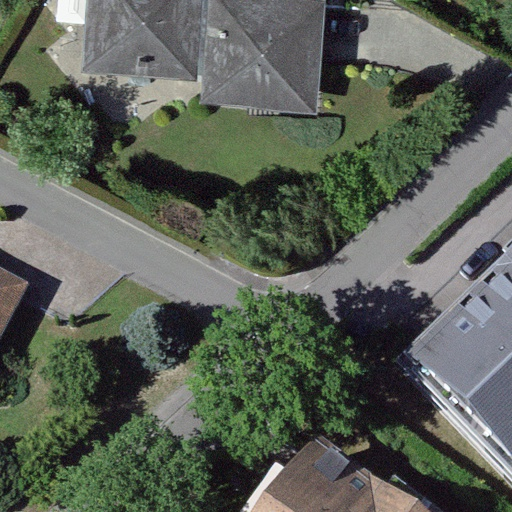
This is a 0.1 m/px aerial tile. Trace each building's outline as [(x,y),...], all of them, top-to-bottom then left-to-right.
[(193,69),(198,0),(94,0),(90,61),(193,69)] [(321,0),(216,0),(209,92),(314,100),(321,0)] [(511,241),(395,356),(511,474),(511,241)] [(0,316),(20,278),(0,270),(0,316)] [(409,511),(310,435),(249,511),(409,511)]
